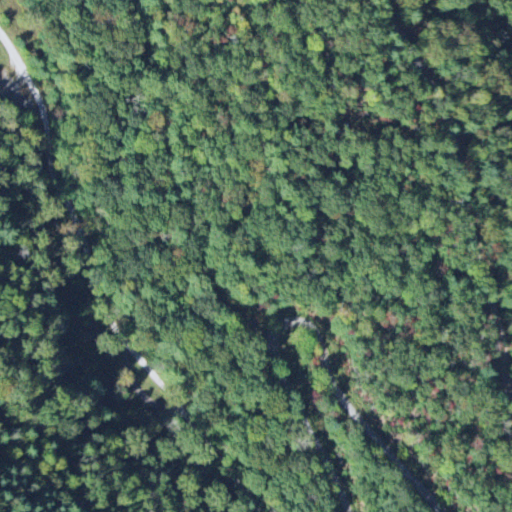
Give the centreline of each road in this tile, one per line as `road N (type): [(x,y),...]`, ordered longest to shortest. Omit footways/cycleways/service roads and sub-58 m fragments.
road 1 (residential): [(348,511),(286,380),(274,336),(283,320),(306,320),(343,398),(441,511),(508,378),(447,111),(383,0)]
road 2 (residential): [(262,511),(108,317),(85,237),(54,174),(42,105),(0,31)]
